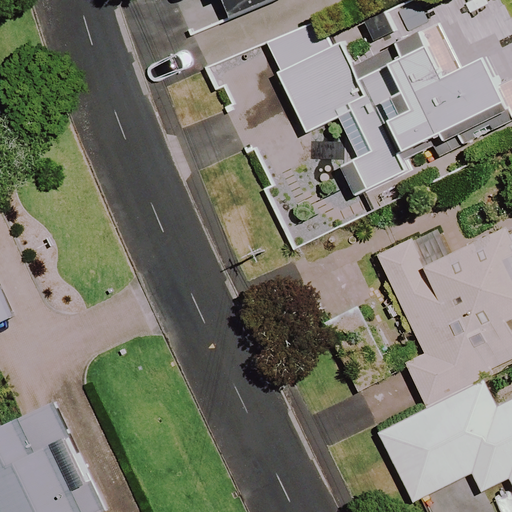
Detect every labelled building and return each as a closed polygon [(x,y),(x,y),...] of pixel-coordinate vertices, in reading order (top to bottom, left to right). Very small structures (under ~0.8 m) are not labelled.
[(423,24),(365,49),(353,55),(345,38),(323,48),(312,23),(269,42),(311,137),(330,128),(349,170),(361,197),(413,173),(406,156),(510,110),(511,109),(511,80),(500,52),(446,76),(423,24)] [(511,361),(511,228),(454,258),(440,231),(380,262),(428,354),(408,364),(429,404),(511,361)] [(0,280),(0,328),(20,319),(3,280),(0,280)] [(511,403),(498,410),(486,385),(383,434),(415,501),(475,472),(485,491),(511,478),(511,403)] [(110,511),(60,399),(0,425),(0,511),(110,511)]
